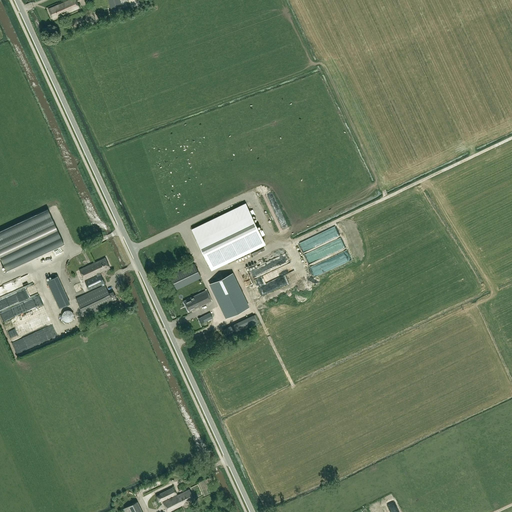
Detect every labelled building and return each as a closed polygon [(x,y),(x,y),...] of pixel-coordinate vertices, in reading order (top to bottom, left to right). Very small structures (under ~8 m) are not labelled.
[(53,19),(79,7),(75,0),(68,0),(48,9),(53,19)] [(102,0),(96,1),(97,12),(104,11),(102,0)] [(108,0),(112,14),(123,11),(119,0),(108,0)] [(127,0),(130,9),(141,6),(138,0),(127,0)] [(84,23),(97,18),(94,13),(82,18),(84,23)] [(269,212),(276,209),(271,195),(263,197),(269,212)] [(245,203),(192,229),(211,269),(265,244),(245,203)] [(56,205),(49,208),(55,223),(62,220),(56,205)] [(0,256),(7,270),(64,244),(47,208),(0,230),(0,256)] [(289,229),(280,210),(271,214),(279,233),(289,229)] [(338,245),(312,256),(315,262),(340,251),(338,245)] [(82,254),(75,257),(78,264),(85,261),(82,254)] [(99,273),(110,268),(105,258),(91,264),(79,270),(84,280),(97,274),(97,275),(85,281),(89,290),(101,284),(102,286),(76,298),(84,317),(117,301),(113,291),(109,293),(105,285),(103,286),(102,284),(104,283),(99,273)] [(201,278),(194,264),(170,275),(177,289),(201,278)] [(271,282),(285,277),(282,269),(268,275),(271,282)] [(234,272),(212,282),(221,303),(244,293),(234,272)] [(70,304),(57,276),(47,281),(59,308),(70,304)] [(313,285),(306,288),(311,299),(318,296),(313,285)] [(189,312),(212,301),(206,289),(205,289),(205,290),(183,301),(189,312)] [(73,319),(73,318),(73,317),(73,316),(73,315),(73,314),(73,313),(72,312),(71,311),(69,310),(68,310),(66,310),(65,311),(64,311),(63,312),(63,313),(62,314),(62,315),(62,317),(62,318),(62,319),(63,319),(64,320),(65,321),(66,321),(67,322),(68,322),(70,321),(71,321),(71,320),(72,320),(73,319)] [(213,318),(210,313),(202,317),(204,322),(213,318)] [(253,315),(222,330),(226,339),(257,324),(253,315)] [(173,487),(159,494),(162,501),(170,497),(170,498),(163,502),(167,511),(194,499),(189,489),(177,495),(173,487)] [(141,511),(137,502),(123,509),(124,511),(141,511)]
